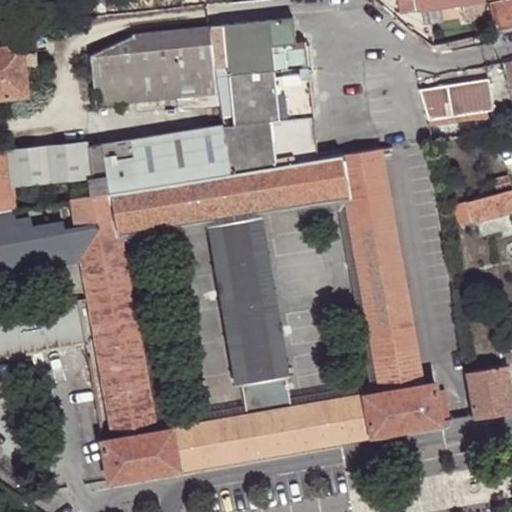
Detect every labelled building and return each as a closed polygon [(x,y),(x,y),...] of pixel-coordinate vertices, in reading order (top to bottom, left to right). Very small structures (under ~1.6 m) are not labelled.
[(415,0),(391,0),(394,11),(416,9),(415,0)] [(415,0),(416,9),(478,0),(415,0)] [(511,0),(492,0),(489,1),(496,32),(511,28),(511,0)] [(257,21),(262,56),(295,50),(291,17),(257,21)] [(226,58),(244,171),(280,165),(262,56),(257,21),(210,25),(216,58),(226,58)] [(112,71),(216,58),(210,25),(109,36),(112,71)] [(114,100),(112,71),(109,36),(92,53),(96,102),(114,100)] [(46,42),(22,44),(22,51),(34,50),(46,48),(46,42)] [(22,51),(22,44),(0,46),(0,96),(28,94),(26,83),(22,51)] [(295,50),(262,56),(280,165),(321,158),(305,49),(295,50)] [(22,51),(26,83),(37,82),(34,50),(22,51)] [(220,87),(216,58),(112,71),(114,100),(164,94),(220,87)] [(425,116),(426,120),(494,108),(490,78),(422,89),(425,116)] [(223,105),(220,87),(164,94),(165,109),(223,105)] [(226,125),(89,148),(92,179),(95,195),(114,192),(234,172),(226,125)] [(8,151),(12,188),(92,179),(89,148),(88,142),(8,151)] [(340,155),(348,196),(382,391),(421,383),(380,148),(340,155)] [(0,210),(14,208),(12,188),(8,151),(0,151),(0,210)] [(234,172),(114,192),(122,232),(348,196),(340,155),(321,158),(280,165),(244,171),(234,172)] [(511,187),(467,201),(472,220),(511,209),(511,187)] [(99,346),(116,438),(155,431),(122,232),(114,192),(95,195),(74,199),(84,256),(99,346)] [(0,270),(84,256),(74,199),(62,201),(14,208),(0,210),(0,270)] [(450,206),(453,225),(472,220),(467,201),(450,206)] [(260,218),(206,228),(234,385),(241,384),(284,376),(289,375),(260,218)] [(84,300),(0,314),(0,362),(92,347),(84,300)] [(474,415),(511,408),(511,398),(506,363),(500,364),(476,368),(467,370),(474,415)] [(284,376),(241,384),(247,415),(290,407),(284,376)] [(383,432),(441,422),(436,392),(435,381),(421,383),(382,391),(290,407),(247,415),(155,431),(116,438),(104,440),(105,450),(111,480),(383,432)] [(441,422),(453,419),(447,390),(436,392),(441,422)]
